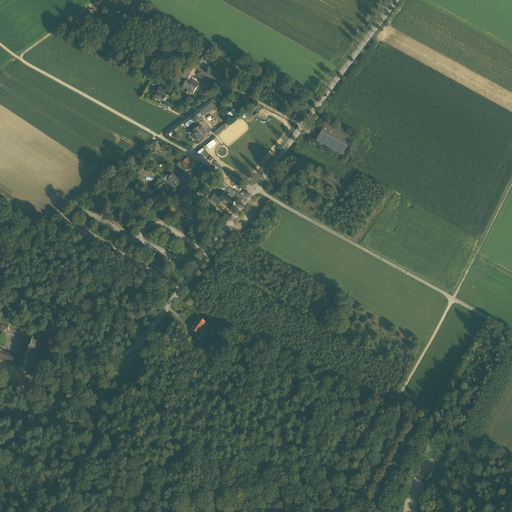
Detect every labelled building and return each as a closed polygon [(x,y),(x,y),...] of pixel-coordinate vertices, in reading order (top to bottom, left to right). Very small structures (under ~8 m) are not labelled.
[(118,32),(120,34),(123,31),(119,26),(120,25),(118,23),(114,27),(118,32)] [(184,72),(179,81),(184,84),(187,79),(187,80),(190,76),(184,72)] [(187,80),(187,79),(184,84),(182,87),(193,94),(198,86),(187,80)] [(165,90),(160,87),(155,97),(163,101),(168,92),(165,91),(165,90)] [(210,104),(199,112),(201,115),(212,107),(210,104)] [(352,139),(325,124),(316,142),(342,156),(352,139)] [(223,125),(214,133),(217,136),(226,128),(223,125)] [(201,127),(191,134),(196,140),(197,140),(200,143),(208,136),(201,127)] [(153,149),(149,153),(154,158),(155,157),(158,154),(153,149)] [(187,159),(184,162),(184,161),(182,163),(184,164),(182,165),(179,168),(185,173),(187,170),(189,172),(195,166),(187,159)] [(196,175),(191,181),(199,187),(202,184),(199,181),(205,175),(200,171),(201,171),(196,175)] [(183,174),(177,180),(180,183),(183,181),(189,175),(187,173),(185,175),(183,174)] [(189,175),(183,181),(183,182),(178,187),(182,190),(189,182),(190,181),(189,180),(193,175),(191,173),(189,175)] [(177,180),(173,174),(166,180),(175,189),(180,183),(177,180)] [(239,196),(227,188),(224,192),(219,189),(210,201),(219,207),(222,202),(231,208),(239,196)] [(190,204),(197,197),(190,189),(180,198),(185,203),(187,201),(190,204)] [(208,325),(198,319),(193,326),(201,330),(202,328),(204,330),(208,325)] [(201,330),(193,326),(190,330),(200,336),(204,330),(202,328),(201,330)] [(54,341),(44,338),(40,353),(49,356),(54,341)] [(18,363),(17,367),(29,371),(38,344),(25,340),(19,358),(18,363)] [(19,358),(0,352),(0,357),(18,363),(19,358)]
